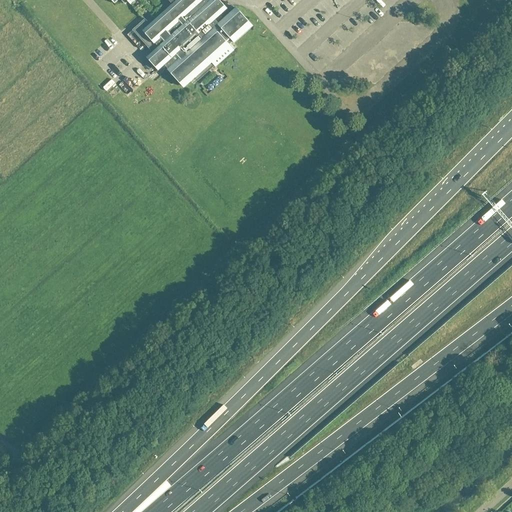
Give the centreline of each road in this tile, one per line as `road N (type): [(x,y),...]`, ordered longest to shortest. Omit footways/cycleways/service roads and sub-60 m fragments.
road 1 (motorway): [(511,127),(119,511)]
road 2 (motorway): [(511,203),(156,511)]
road 3 (motorway): [(198,511),(511,237)]
road 4 (motorway): [(241,511),(511,304)]
